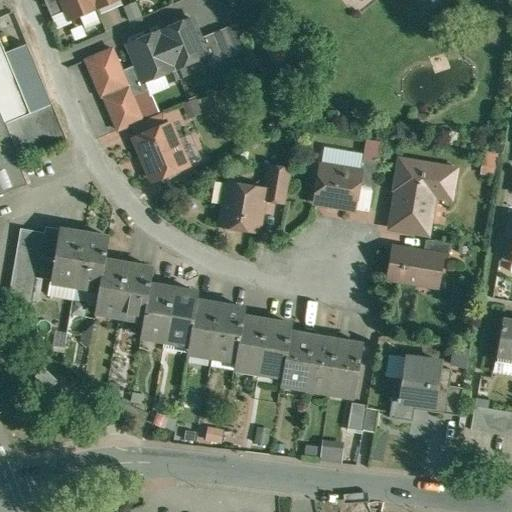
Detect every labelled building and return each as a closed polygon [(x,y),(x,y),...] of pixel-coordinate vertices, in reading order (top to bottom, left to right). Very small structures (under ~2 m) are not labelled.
[(62,0),(44,0),(52,17),(67,10),(62,0)] [(93,0),(62,0),(67,10),(74,7),(77,15),(96,7),(93,0)] [(192,18),(160,31),(179,77),(189,73),(185,63),(206,55),(207,54),(200,38),(192,18)] [(287,29),(265,46),(277,62),(299,45),(287,29)] [(160,31),(129,44),(137,64),(144,81),(145,80),(166,71),(170,81),(179,77),(160,31)] [(215,32),(200,38),(207,54),(206,55),(210,64),(226,58),(215,32)] [(0,34),(0,191),(27,181),(19,160),(3,120),(49,102),(26,43),(6,51),(0,34)] [(113,48),(86,59),(91,72),(118,61),(113,48)] [(118,61),(91,72),(96,83),(123,72),(122,70),(118,61)] [(137,64),(122,70),(123,72),(128,84),(132,95),(133,96),(149,89),(145,80),(144,81),(137,64)] [(123,72),(96,83),(101,95),(128,84),(123,72)] [(128,84),(101,95),(101,96),(103,95),(108,105),(132,95),(128,84)] [(132,95),(108,105),(113,117),(137,106),(133,96),(132,95)] [(137,106),(113,117),(118,130),(143,119),(137,106)] [(164,111),(131,125),(136,138),(169,124),(164,111)] [(169,124),(136,138),(154,180),(187,166),(169,124)] [(370,138),(366,161),(380,164),(384,141),(370,138)] [(498,154),(483,152),(480,174),(494,176),(498,154)] [(453,170),(399,160),(396,177),(398,178),(392,211),(429,218),(434,189),(450,191),(453,170)] [(378,164),(362,161),(360,173),(361,173),(359,188),(373,191),(378,164)] [(292,168),(269,164),(264,189),(266,190),(264,200),(286,204),(292,168)] [(360,173),(321,167),(315,203),(355,210),(359,188),(361,173),(360,173)] [(264,189),(231,184),(229,200),(224,203),(220,223),(259,230),(264,200),(266,190),(264,189)] [(429,218),(392,211),(390,227),(426,233),(429,218)] [(59,229),(46,227),(45,233),(42,254),(54,256),(59,229)] [(33,231),(21,229),(18,252),(29,254),(33,231)] [(85,233),(59,229),(54,256),(50,281),(76,286),(85,233)] [(45,233),(33,231),(29,254),(42,256),(42,254),(45,233)] [(109,237),(85,233),(76,286),(99,290),(105,260),(109,237)] [(449,244),(424,239),(422,252),(441,255),(441,257),(446,258),(449,244)] [(422,252),(393,247),(388,278),(417,283),(419,275),(437,278),(441,257),(441,255),(422,252)] [(29,254),(18,252),(16,264),(40,268),(42,256),(29,254)] [(129,264),(105,260),(99,290),(96,310),(120,315),(129,264)] [(40,268),(16,264),(14,276),(38,280),(40,268)] [(153,269),(129,264),(120,315),(145,319),(151,285),(153,269)] [(38,280),(14,276),(12,288),(36,292),(38,280)] [(175,290),(151,285),(145,319),(142,335),(166,339),(175,290)] [(36,292),(12,288),(10,301),(34,305),(36,292)] [(199,294),(175,290),(166,339),(191,343),(198,301),(199,294)] [(222,305),(198,301),(191,343),(189,351),(213,356),(222,305)] [(245,309),(222,305),(213,356),(236,360),(244,315),(245,309)] [(269,319),(244,315),(236,360),(235,366),(260,371),(269,319)] [(293,324),(269,319),(260,371),(284,375),(292,331),(293,324)] [(511,321),(504,320),(497,356),(511,358),(511,321)] [(315,335),(292,331),(284,375),(283,383),(307,387),(315,335)] [(339,339),(315,335),(307,387),(331,391),(339,339)] [(364,343),(339,339),(331,391),(355,395),(364,343)] [(416,380),(399,377),(392,416),(414,420),(417,407),(445,412),(445,406),(447,406),(450,385),(453,370),(418,364),(416,380)] [(42,367),(33,376),(49,391),(58,381),(42,367)] [(464,387),(450,385),(447,406),(445,406),(445,412),(459,414),(464,387)] [(369,405),(353,402),(349,426),(365,429),(368,407),(369,405)] [(487,407),(475,405),(471,429),(483,431),(487,407)] [(380,409),(368,407),(365,429),(377,431),(380,409)] [(499,410),(487,407),(483,431),(495,433),(499,410)] [(511,412),(499,410),(495,433),(507,435),(511,412)]
